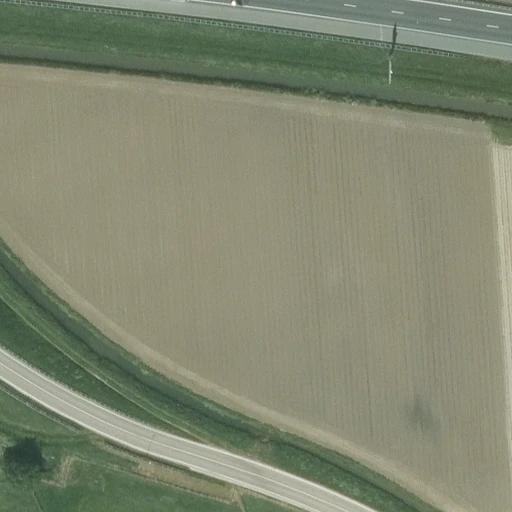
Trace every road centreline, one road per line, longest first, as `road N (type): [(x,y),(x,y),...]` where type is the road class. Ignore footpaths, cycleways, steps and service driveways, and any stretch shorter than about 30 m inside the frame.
road 1 (unclassified): [(342,511),(161,448),(37,390),(0,362)]
road 2 (motorway): [(295,0),(511,31)]
